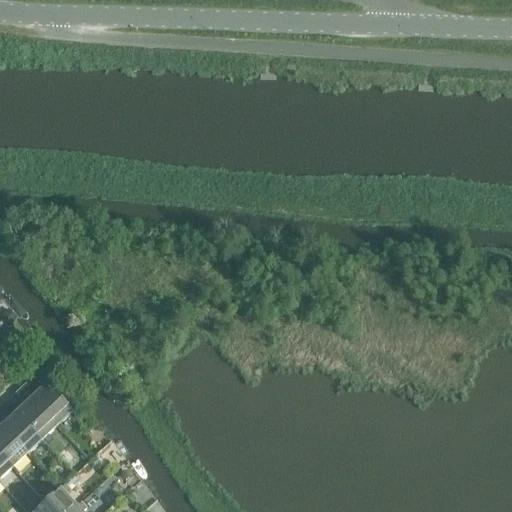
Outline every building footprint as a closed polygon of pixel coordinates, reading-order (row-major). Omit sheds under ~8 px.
[(9,312),(3,319),(10,324),(16,318),(9,312)] [(27,386),(22,391),(57,429),(72,415),(46,387),(37,396),(27,386)] [(26,407),(17,415),(42,442),(57,429),(22,391),(16,396),(26,407)] [(0,415),(0,426),(27,456),(42,442),(17,415),(8,424),(0,415)] [(0,456),(13,470),(27,456),(0,426),(0,456)] [(0,481),(13,470),(0,456),(0,481)] [(73,511),(76,510),(76,509),(65,497),(70,493),(64,487),(37,511),(73,511)]
